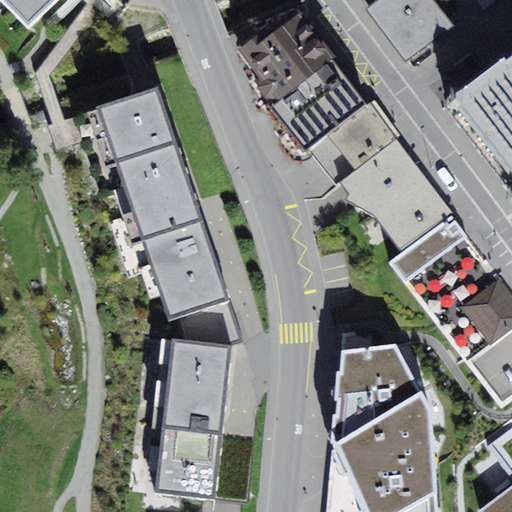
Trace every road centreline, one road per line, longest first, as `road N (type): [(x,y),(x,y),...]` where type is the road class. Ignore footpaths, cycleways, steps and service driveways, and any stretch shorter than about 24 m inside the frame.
road 1 (tertiary): [(283,511),(296,364),(292,292),(270,207),(188,0)]
road 2 (tertiary): [(396,91),(511,239)]
road 3 (residential): [(396,91),(462,41),(468,0)]
